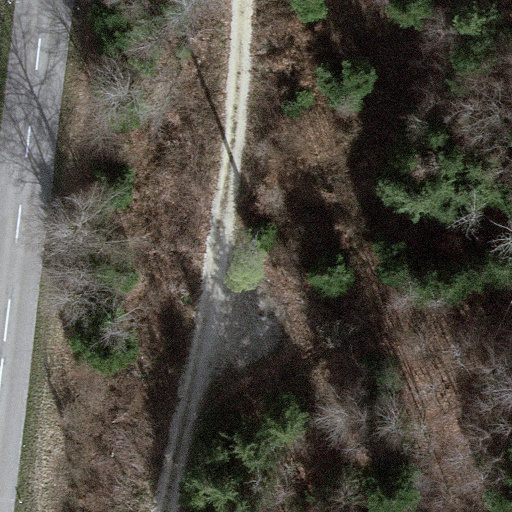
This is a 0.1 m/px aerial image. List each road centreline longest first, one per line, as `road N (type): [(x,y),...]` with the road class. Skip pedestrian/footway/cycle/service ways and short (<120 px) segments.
road 1 (track): [(167,511),(230,159),(243,0)]
road 2 (secondary): [(48,0),(0,475)]
